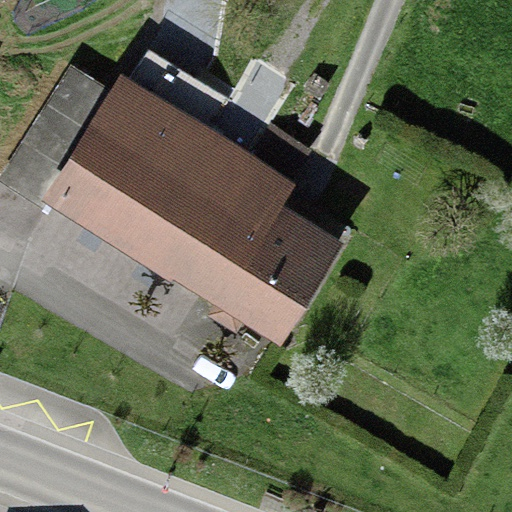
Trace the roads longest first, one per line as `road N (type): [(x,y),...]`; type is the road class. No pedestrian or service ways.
road 1 (residential): [(196,380),(0,263)]
road 2 (track): [(387,0),(332,162)]
road 3 (primary): [(135,511),(0,460)]
